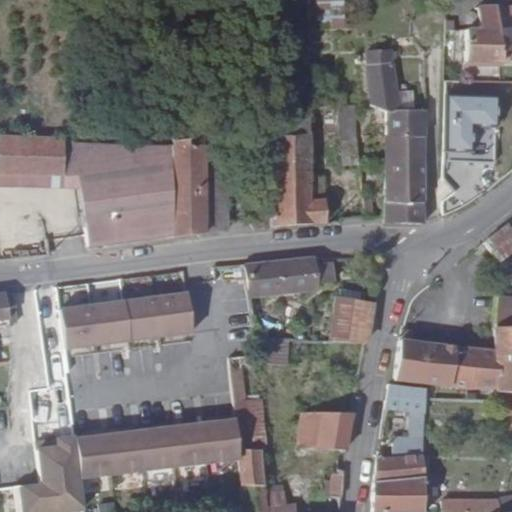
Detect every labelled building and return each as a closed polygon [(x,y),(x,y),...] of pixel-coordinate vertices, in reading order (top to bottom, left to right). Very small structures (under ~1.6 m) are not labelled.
[(311,0),(311,22),(340,23),(340,0),(311,0)] [(466,66),(501,62),(499,52),(511,51),(511,10),(477,14),(477,34),(464,35),(466,66)] [(422,137),(421,118),(398,117),(390,72),(364,77),(371,118),(382,118),(382,135),(422,137)] [(440,99),(443,165),(494,163),(491,97),(440,99)] [(233,124),(233,146),(233,150),(271,148),(267,228),(321,222),(321,203),(310,203),(311,103),(277,103),(277,124),(233,124)] [(421,161),(422,137),(382,135),(382,161),(421,161)] [(71,143),(0,144),(0,188),(76,188),(71,143)] [(85,245),(169,236),(172,145),(81,144),(71,143),(76,188),(85,245)] [(172,145),(169,236),(225,232),(227,146),(172,145)] [(421,161),(382,161),(382,216),(383,223),(421,222),(421,161)] [(511,253),(511,235),(504,223),(483,238),(498,262),(511,253)] [(37,226),(0,226),(0,255),(38,254),(37,226)] [(312,264),(311,259),(241,266),(243,282),(245,298),(313,290),(313,284),(331,282),(329,262),(312,264)] [(54,309),(51,285),(35,289),(39,319),(55,318),(54,309)] [(122,299),(54,309),(55,318),(58,348),(91,344),(123,340),(155,335),(187,331),(182,291),(122,299)] [(12,327),(8,293),(0,294),(0,320),(5,320),(6,327),(12,327)] [(486,320),(510,321),(511,295),(487,294),(486,320)] [(363,343),(370,303),(339,297),(335,319),(319,317),(316,339),(363,343)] [(418,332),(402,330),(397,343),(393,379),(501,400),(511,401),(511,329),(482,331),(482,352),(479,352),(417,344),(418,332)] [(223,359),(228,409),(243,406),(240,378),(266,374),(264,355),(223,359)] [(65,403),(62,379),(61,374),(17,380),(16,410),(23,409),(65,403)] [(369,481),(426,480),(426,443),(427,414),(427,403),(427,390),(392,384),(387,384),(384,408),(407,411),(406,442),(405,461),(374,460),(369,481)] [(502,426),(511,427),(511,401),(501,400),(501,415),(502,426)] [(65,403),(23,409),(27,440),(68,434),(65,403)] [(306,445),(344,447),(351,414),(309,409),(306,445)] [(232,462),(232,448),(231,437),(229,422),(68,438),(73,478),(106,475),(137,471),(169,468),(201,465),(232,462)] [(237,505),(238,511),(263,511),(259,458),(279,456),(278,444),(232,448),(232,462),(237,505)] [(323,495),(337,496),(339,473),(325,471),(323,495)] [(424,511),(426,480),(369,481),(368,511),(424,511)] [(511,511),(511,499),(475,502),(444,504),(443,511),(511,511)]
